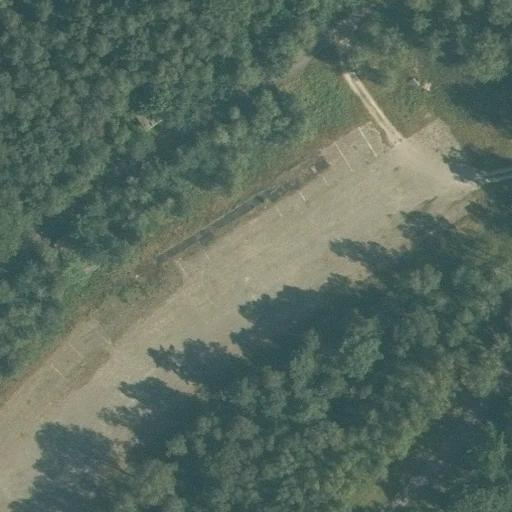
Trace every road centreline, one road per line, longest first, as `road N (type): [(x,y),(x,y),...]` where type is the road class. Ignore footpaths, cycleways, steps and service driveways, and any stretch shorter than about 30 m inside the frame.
road 1 (track): [(71,511),(249,320),(412,213),(511,170)]
road 2 (track): [(376,0),(326,42),(106,182),(0,264)]
road 3 (track): [(326,42),(404,138),(465,190)]
